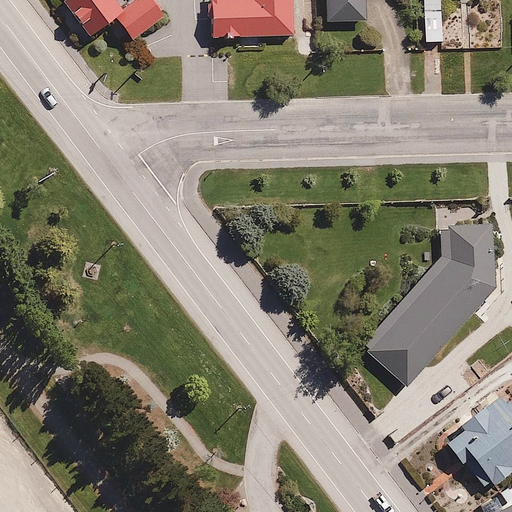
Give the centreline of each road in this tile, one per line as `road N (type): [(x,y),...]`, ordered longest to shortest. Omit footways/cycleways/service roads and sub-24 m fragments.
road 1 (primary): [(115,171),(377,511)]
road 2 (residential): [(115,171),(192,132),(511,120)]
road 3 (primary): [(0,17),(115,171)]
